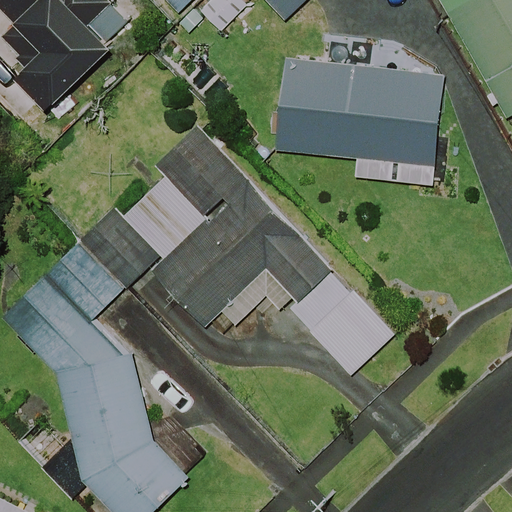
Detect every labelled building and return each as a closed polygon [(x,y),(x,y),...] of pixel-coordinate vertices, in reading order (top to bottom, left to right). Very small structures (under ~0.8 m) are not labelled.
[(190,0),(166,0),(178,12),(190,0)] [(247,9),(237,0),(211,0),(199,13),(222,35),(247,9)] [(293,0),(301,8),(310,0),(293,0)] [(511,0),(442,0),(507,118),(511,114),(511,0)] [(447,73),(288,59),(285,91),(270,90),(267,118),(283,120),(280,151),(358,158),(356,178),(437,185),(447,73)] [(82,245),(127,288),(151,266),(208,326),(261,277),(353,374),(397,332),(202,125),(161,164),(170,173),(122,218),(117,213),(82,245)] [(127,288),(82,245),(5,317),(57,373),(84,476),(116,511),(153,511),(189,479),(152,435),(145,373),(94,319),(127,288)] [(31,511),(0,496),(0,511),(31,511)]
